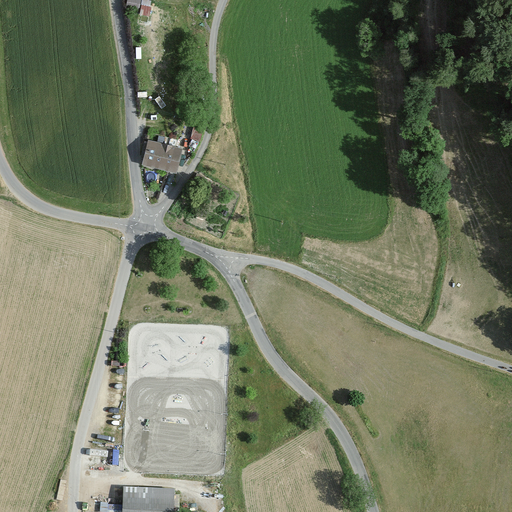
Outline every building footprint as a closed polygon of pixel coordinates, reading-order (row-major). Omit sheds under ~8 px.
[(138,12),(140,0),(126,0),(125,10),(138,12)] [(149,0),(141,0),(139,14),(148,16),(151,0),(149,0)] [(183,151),(149,143),(144,165),(178,173),(183,151)] [(177,511),(177,490),(123,487),(122,511),(177,511)] [(100,511),(103,511),(113,511),(114,505),(101,503),(100,511)]
